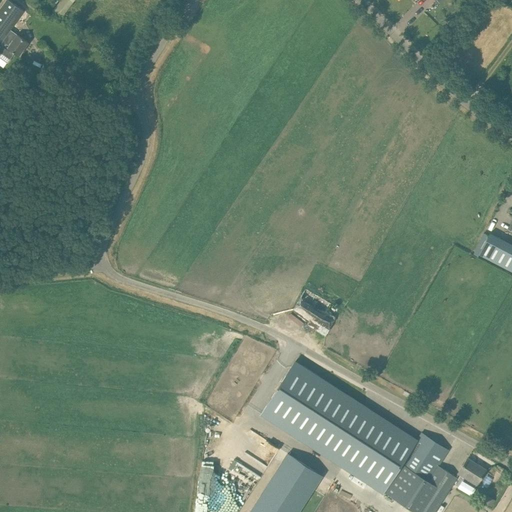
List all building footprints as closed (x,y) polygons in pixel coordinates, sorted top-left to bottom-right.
[(6,0),(0,9),(0,42),(7,48),(19,56),(28,42),(10,29),(24,11),(9,0),(6,0)] [(75,0),(74,0),(61,0),(56,6),(64,13),(75,0)] [(0,57),(7,63),(14,54),(1,45),(0,46),(0,57)] [(511,244),(490,233),(479,254),(511,271),(511,244)] [(305,289),(299,300),(294,309),(310,318),(307,325),(325,335),(337,317),(327,310),(331,304),(305,289)] [(295,361),(261,413),(384,492),(394,476),(417,440),(409,435),(376,414),(295,361)] [(433,511),(456,477),(438,465),(448,450),(422,433),(417,440),(394,476),(384,492),(414,511),(433,511)] [(288,453),(249,511),(299,511),(322,476),(288,453)] [(467,458),(462,467),(458,473),(476,484),(486,470),(467,458)] [(219,460),(211,460),(210,489),(218,490),(219,460)] [(487,496),(484,502),(492,506),(495,500),(487,496)]
